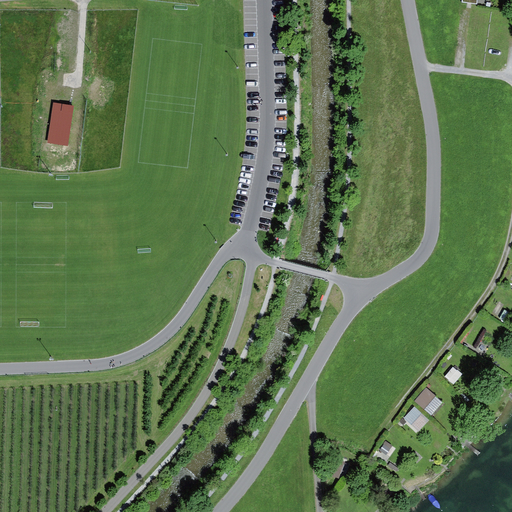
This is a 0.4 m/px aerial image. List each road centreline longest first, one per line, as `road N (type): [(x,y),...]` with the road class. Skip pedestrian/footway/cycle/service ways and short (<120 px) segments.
road 1 (residential): [(407,0),(432,128),(432,227),(415,263),(359,293)]
road 2 (residential): [(232,246),(174,328),(129,360),(0,370)]
road 3 (unclassified): [(263,0),(267,165),(253,217),(232,246)]
road 4 (residential): [(308,380),(219,511)]
road 5 (unclassified): [(232,246),(359,293)]
road 6 (residential): [(320,511),(308,380)]
